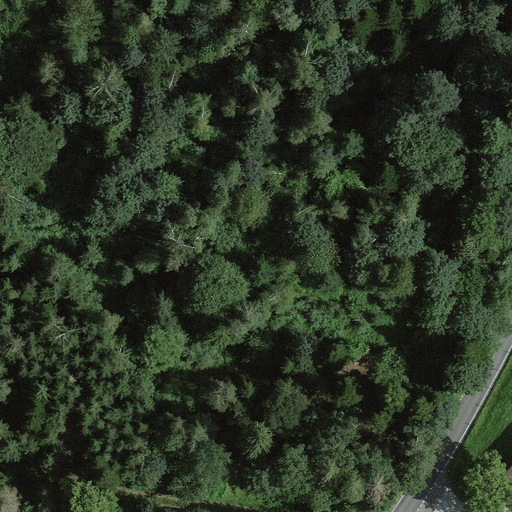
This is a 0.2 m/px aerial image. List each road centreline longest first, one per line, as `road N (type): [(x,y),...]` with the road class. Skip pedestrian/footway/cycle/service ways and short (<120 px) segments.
road 1 (track): [(241,511),(134,495),(0,459)]
road 2 (unclassified): [(511,321),(405,511)]
